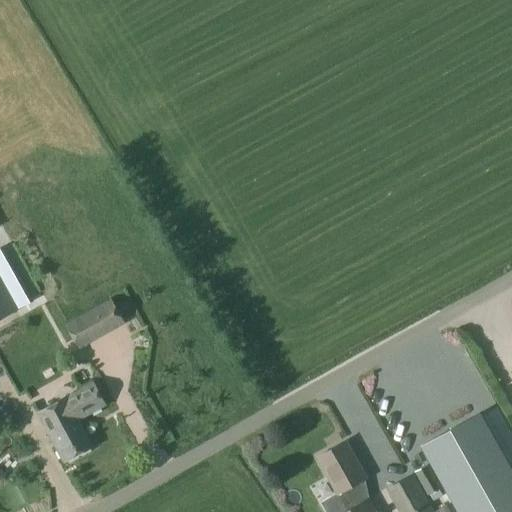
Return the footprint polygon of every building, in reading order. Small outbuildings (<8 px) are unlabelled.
[(0,319),(18,310),(0,277),(0,319)] [(110,298),(64,324),(79,349),(124,324),(110,298)] [(93,383),(38,413),(63,462),(93,446),(79,419),(105,405),(93,383)] [(511,511),(511,472),(479,413),(421,445),(458,511),(511,511)] [(346,441),(317,457),(338,493),(348,488),(367,477),(346,441)] [(439,487),(426,466),(415,472),(427,494),(439,487)] [(385,489),(397,511),(450,511),(446,504),(433,511),(412,474),(385,489)] [(341,511),(377,511),(369,497),(341,511)]
